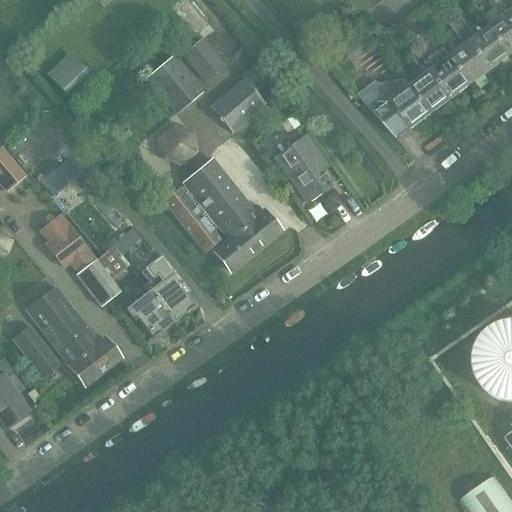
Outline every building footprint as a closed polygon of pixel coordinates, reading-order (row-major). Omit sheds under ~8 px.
[(374,9),(367,0),(350,0),(363,18),(374,9)] [(367,0),(374,9),(384,2),(382,0),(367,0)] [(491,28),(511,55),(511,14),(501,0),(493,0),(506,17),(491,28)] [(511,3),(509,0),(501,0),(511,14),(511,3)] [(452,6),(447,10),(456,23),(462,19),(452,6)] [(430,8),(422,14),(430,26),(439,20),(430,8)] [(511,55),(491,28),(476,39),(462,19),(456,23),(491,70),(511,55)] [(451,57),(471,85),(491,70),(456,23),(451,27),(466,47),(451,57)] [(368,24),(348,40),(336,48),(344,58),(355,49),(375,34),(368,24)] [(200,44),(185,58),(206,81),(221,67),(200,44)] [(416,53),(431,72),(452,100),(471,85),(451,57),(446,50),(431,61),(422,49),(416,53)] [(411,87),(432,115),(452,100),(431,72),(416,53),(411,57),(426,76),(411,87)] [(66,96),(89,74),(70,54),(46,76),(66,96)] [(173,59),(146,81),(175,116),(202,94),(173,59)] [(265,106),(243,80),(210,109),(231,135),(265,106)] [(432,115),(411,87),(406,81),(402,82),(398,83),(395,84),(389,87),(386,89),(382,91),(376,83),(358,96),(395,139),(410,129),(411,130),(432,115)] [(295,120),(287,125),(293,134),(301,128),(295,120)] [(123,127),(113,136),(121,145),(131,136),(123,127)] [(305,137),(274,159),(307,205),(332,187),(317,166),(323,162),(305,137)] [(24,177),(1,149),(0,149),(0,185),(6,192),(24,177)] [(165,205),(162,208),(165,211),(168,209),(175,217),(205,255),(211,250),(214,254),(230,273),(280,232),(260,207),(254,212),(213,161),(184,185),(179,189),(175,192),(163,202),(165,205)] [(88,180),(80,171),(80,172),(72,179),(79,188),(88,180)] [(61,217),(38,236),(65,271),(70,268),(76,277),(96,262),(89,253),(61,217)] [(129,251),(129,243),(125,238),(115,247),(122,257),(129,251)] [(113,248),(96,262),(111,281),(128,268),(113,248)] [(149,292),(174,323),(194,308),(178,288),(182,286),(160,258),(144,270),(152,280),(153,279),(156,283),(160,279),(162,282),(149,292)] [(101,308),(111,300),(120,293),(112,283),(111,281),(96,262),(76,277),(101,308)] [(25,311),(65,363),(84,387),(120,359),(105,340),(98,345),(55,289),(25,311)] [(149,292),(125,311),(134,322),(137,320),(153,340),(174,323),(149,292)] [(511,319),(506,320),(498,322),(491,326),(485,331),(480,337),(476,344),(474,352),(473,360),(474,368),(476,376),(480,383),(485,389),(491,394),(499,398),(506,400),(511,400),(511,319)] [(29,328),(13,340),(43,380),(59,367),(29,328)] [(28,412),(16,396),(24,391),(12,375),(3,362),(0,364),(0,421),(5,429),(28,412)] [(27,395),(35,405),(41,400),(33,391),(27,395)] [(511,511),(511,502),(495,478),(458,503),(464,511),(511,511)]
